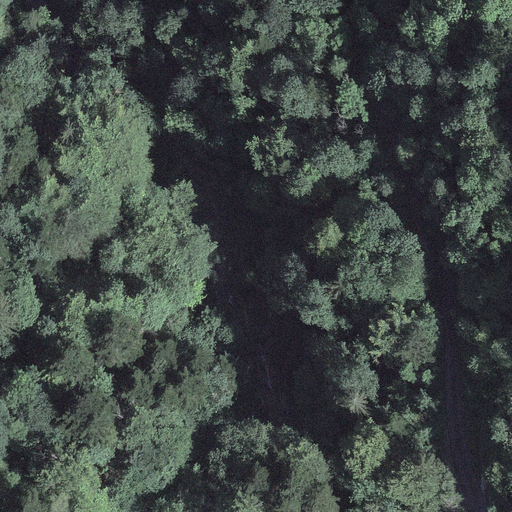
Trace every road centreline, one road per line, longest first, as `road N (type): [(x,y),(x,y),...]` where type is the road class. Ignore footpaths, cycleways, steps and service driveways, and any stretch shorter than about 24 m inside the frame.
road 1 (unclassified): [(353,0),(448,293),(462,444),(481,511)]
road 2 (track): [(200,248),(143,168),(105,134),(30,93),(0,58)]
road 3 (track): [(511,342),(485,437),(480,511)]
road 4 (unclassified): [(87,511),(68,476),(0,423)]
